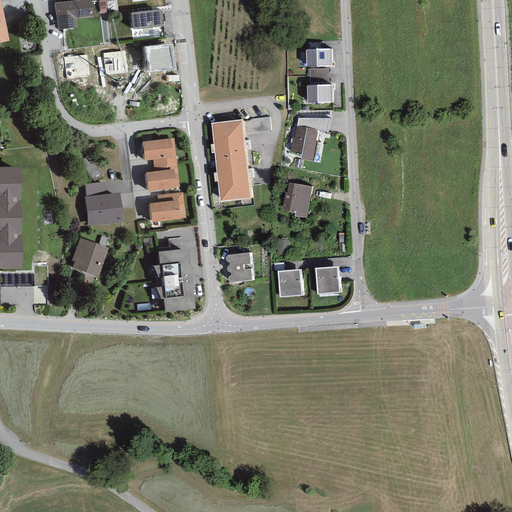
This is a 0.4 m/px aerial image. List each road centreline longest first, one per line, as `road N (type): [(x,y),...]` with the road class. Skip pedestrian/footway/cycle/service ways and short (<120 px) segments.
road 1 (residential): [(360,316),(345,0)]
road 2 (primary): [(508,306),(497,0)]
road 3 (residential): [(34,0),(54,99),(71,124),(102,130),(194,120)]
road 4 (residential): [(0,321),(216,324)]
road 5 (residential): [(216,324),(194,120)]
road 6 (unknown): [(406,313),(429,511)]
road 7 (unclassified): [(147,511),(96,479),(21,450),(0,431)]
road 8 (residential): [(360,316),(508,306)]
road 9 (residential): [(216,324),(360,316)]
road 10 (residential): [(194,120),(179,0)]
